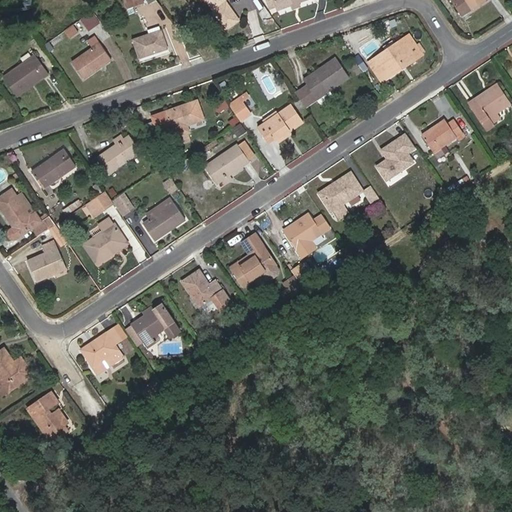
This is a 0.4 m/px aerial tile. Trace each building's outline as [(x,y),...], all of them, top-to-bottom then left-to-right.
[(239,19),(224,0),(205,0),(226,28),(239,19)] [(267,0),(270,8),(277,5),(275,0),(267,0)] [(299,1),(303,0),(275,0),(277,5),(278,9),(292,4),(299,1)] [(451,0),(461,15),(483,0),(451,0)] [(140,57),(167,47),(161,30),(134,40),(140,57)] [(387,73),(389,77),(403,68),(401,64),(414,56),(403,40),(370,62),(380,78),(387,73)] [(73,61),(84,78),(111,59),(99,42),(73,61)] [(32,85),(30,83),(46,71),(35,54),(3,77),(17,96),(32,85)] [(401,64),(403,68),(416,59),(414,56),(401,64)] [(332,94),(329,90),(349,76),(336,57),(322,67),(323,70),(306,82),(308,84),(317,98),(321,104),(324,104),(332,99),(332,94)] [(304,79),(306,82),(323,70),(322,67),(304,79)] [(32,85),(48,73),(46,71),(30,83),(32,85)] [(300,100),(305,107),(317,98),(308,84),(301,90),(305,96),(300,100)] [(496,111),(509,102),(498,84),(489,90),(490,93),(472,106),(487,128),(493,123),(489,116),(496,111)] [(301,90),(296,93),(300,100),(305,96),(301,90)] [(470,103),(472,106),(490,93),(489,90),(470,103)] [(240,121),(249,115),(238,99),(229,105),(240,121)] [(173,129),(203,118),(197,102),(168,112),(173,129)] [(276,140),(290,131),(303,122),(292,105),(278,115),(265,123),(258,127),(268,142),(275,138),(276,140)] [(493,123),(501,118),(496,111),(489,116),(493,123)] [(276,112),(263,120),(265,123),(278,115),(276,112)] [(434,151),(457,136),(463,132),(455,119),(448,124),(445,119),(422,134),(434,151)] [(276,140),(278,143),(292,134),(290,131),(276,140)] [(98,157),(108,172),(140,150),(129,135),(124,139),(116,144),(98,157)] [(121,135),(113,141),(116,144),(124,139),(121,135)] [(404,169),(414,162),(398,138),(372,154),(383,171),(398,160),(404,169)] [(221,180),(229,174),(249,161),(248,159),(253,155),(243,141),(238,145),(237,144),(205,166),(216,183),(221,180)] [(32,172),(42,188),(75,165),(64,149),(32,172)] [(349,213),(344,204),(364,190),(352,172),(337,182),(338,184),(324,193),(334,209),(332,211),(338,220),(349,213)] [(221,180),(223,183),(231,178),(229,174),(221,180)] [(334,209),(324,193),(338,184),(337,182),(320,193),(332,211),(334,209)] [(373,204),(380,200),(371,186),(364,190),(373,204)] [(383,194),(391,204),(399,198),(392,188),(383,194)] [(19,236),(33,226),(40,221),(35,212),(29,216),(11,189),(0,196),(0,205),(14,227),(11,229),(10,230),(9,231),(9,232),(9,234),(9,235),(10,237),(11,237),(13,238),(15,238),(17,238),(19,236)] [(90,201),(97,211),(112,202),(112,201),(105,191),(90,201)] [(126,214),(137,206),(127,191),(115,199),(126,214)] [(143,223),(154,239),(185,218),(174,202),(143,223)] [(310,241),(322,232),(309,213),(295,222),(297,225),(286,233),(300,254),(303,255),(312,249),(313,246),(310,241)] [(33,226),(39,235),(55,224),(49,215),(40,221),(33,226)] [(295,222),(284,230),(286,233),(297,225),(295,222)] [(96,263),(116,250),(114,247),(125,240),(115,224),(84,245),(96,263)] [(245,285),(276,264),(255,235),(245,242),(256,258),(236,272),(245,285)] [(116,250),(127,242),(125,240),(114,247),(116,250)] [(360,251),(365,249),(359,240),(354,242),(360,251)] [(53,271),(65,265),(54,241),(42,246),(45,253),(28,260),(36,280),(54,273),(53,271)] [(234,269),(236,272),(256,258),(245,242),(242,244),(251,257),(234,269)] [(302,281),(311,275),(303,263),(294,270),(302,281)] [(221,309),(232,302),(217,280),(211,284),(201,270),(183,281),(191,294),(193,293),(202,305),(213,298),(221,309)] [(302,281),(306,286),(315,280),(311,275),(302,281)] [(298,283),(294,276),(288,280),(292,286),(298,283)] [(285,282),(293,295),(302,289),(298,283),(292,286),(288,280),(285,282)] [(189,299),(196,309),(202,305),(193,293),(191,294),(190,294),(189,299)] [(144,312),(145,315),(162,304),(160,301),(144,312)] [(144,341),(162,329),(166,326),(173,336),(181,331),(162,304),(145,315),(132,324),(144,341)] [(248,328),(250,326),(245,317),(242,319),(248,328)] [(236,323),(242,332),(248,328),(242,319),(236,323)] [(134,347),(144,341),(132,324),(123,331),(128,338),(134,347)] [(123,331),(120,325),(114,329),(122,341),(128,338),(123,331)] [(162,329),(169,339),(173,336),(166,326),(162,329)] [(122,357),(123,356),(116,346),(122,341),(114,329),(94,342),(95,345),(83,352),(97,372),(110,364),(110,365),(112,364),(114,367),(124,361),(122,357)] [(94,342),(82,350),(83,352),(95,345),(94,342)] [(203,358),(208,355),(200,344),(196,347),(203,358)] [(21,377),(23,380),(32,374),(23,361),(16,366),(13,362),(4,348),(0,350),(0,377),(2,379),(9,390),(16,385),(14,382),(21,377)] [(23,361),(20,357),(13,362),(16,366),(23,361)] [(0,391),(2,394),(9,390),(2,379),(0,380),(0,391)] [(157,393),(163,390),(157,382),(152,385),(157,393)] [(142,392),(147,400),(157,393),(152,385),(142,392)] [(51,393),(28,409),(47,438),(61,428),(67,423),(59,411),(50,417),(46,411),(58,402),(51,393)] [(47,438),(50,443),(64,434),(61,428),(47,438)]
